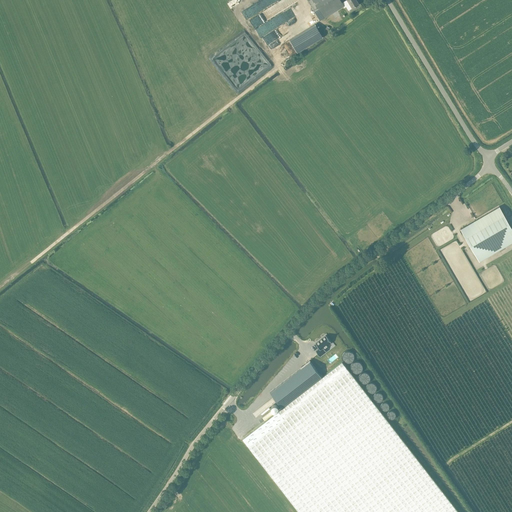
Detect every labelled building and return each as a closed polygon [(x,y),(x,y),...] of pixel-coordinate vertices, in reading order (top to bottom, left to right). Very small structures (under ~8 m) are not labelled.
[(261,9),(286,9),(296,3),(294,0),(260,0),(248,8),(246,8),(247,9),(243,11),(243,13),(247,18),(261,9)] [(307,0),(320,21),(344,6),(344,7),(350,4),(352,8),(359,4),(356,0),(346,0),(342,3),(340,0),(307,0)] [(314,25),(290,40),(298,53),(322,38),(314,25)] [(262,59),(265,57),(259,49),(256,51),(262,59)] [(511,228),(499,206),(460,229),(479,261),(511,242),(511,228)] [(326,335),(315,343),(319,348),(316,351),(320,356),(326,351),(324,348),(331,342),(326,335)] [(282,408),(243,439),(299,511),(458,511),(342,362),(322,377),(314,368),(315,367),(310,360),(301,367),(301,368),(270,392),(282,408)]
